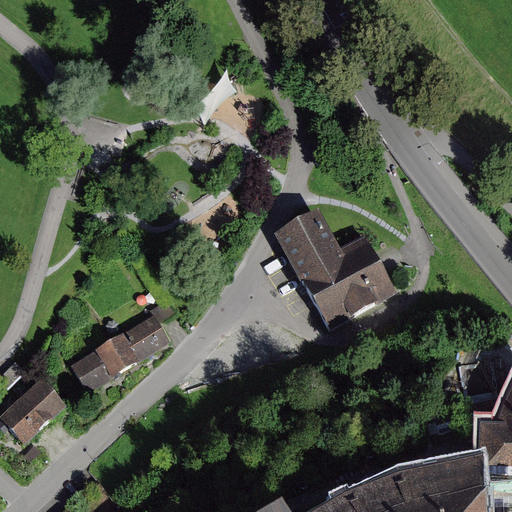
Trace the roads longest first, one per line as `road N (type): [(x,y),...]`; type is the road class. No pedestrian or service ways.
road 1 (residential): [(511,278),(403,141),(316,0)]
road 2 (track): [(433,0),(511,97)]
